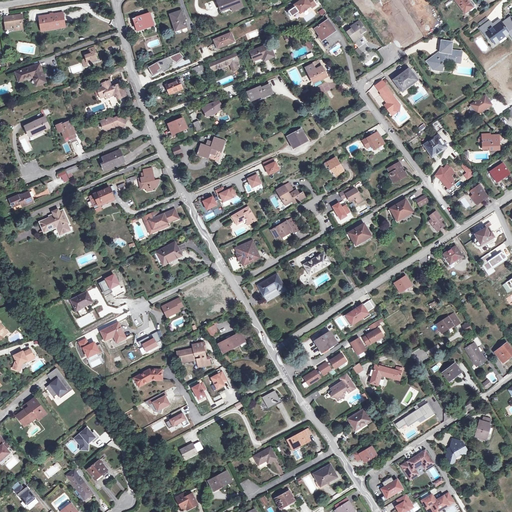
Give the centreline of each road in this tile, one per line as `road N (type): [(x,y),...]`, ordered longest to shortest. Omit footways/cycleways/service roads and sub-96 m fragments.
road 1 (residential): [(222,264),(148,119),(115,0)]
road 2 (residential): [(271,351),(461,225)]
road 3 (residential): [(461,225),(358,86),(398,54)]
road 4 (residential): [(356,481),(511,376)]
road 5 (residential): [(313,203),(327,229),(231,282)]
